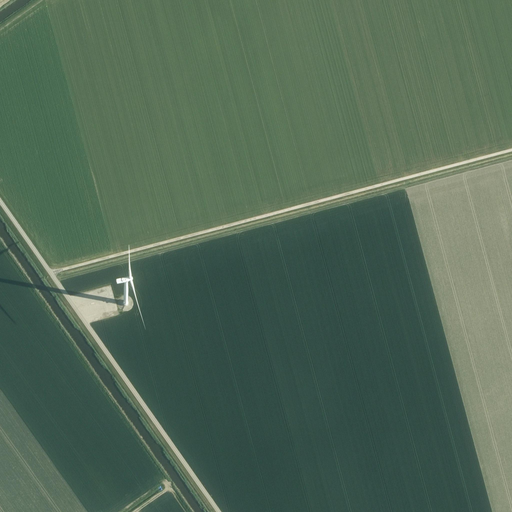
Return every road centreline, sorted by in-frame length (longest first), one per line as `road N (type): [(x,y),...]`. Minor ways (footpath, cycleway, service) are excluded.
road 1 (track): [(51,272),(511,150)]
road 2 (track): [(0,199),(219,511)]
